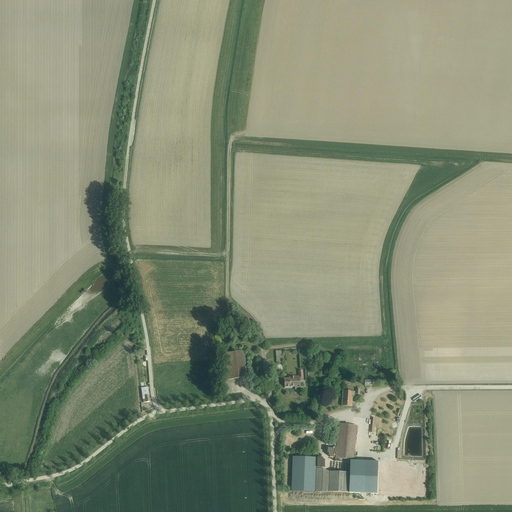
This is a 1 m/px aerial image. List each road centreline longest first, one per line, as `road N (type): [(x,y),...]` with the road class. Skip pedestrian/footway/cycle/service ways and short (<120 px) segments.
road 1 (unclassified): [(158,412),(123,221),(154,0)]
road 2 (track): [(264,362),(257,329),(227,295),(229,144),(244,134)]
road 3 (unclassified): [(275,511),(271,421),(262,402),(158,412)]
road 4 (unclassified): [(158,412),(71,470),(0,485)]
road 5 (track): [(0,374),(96,273),(132,267)]
